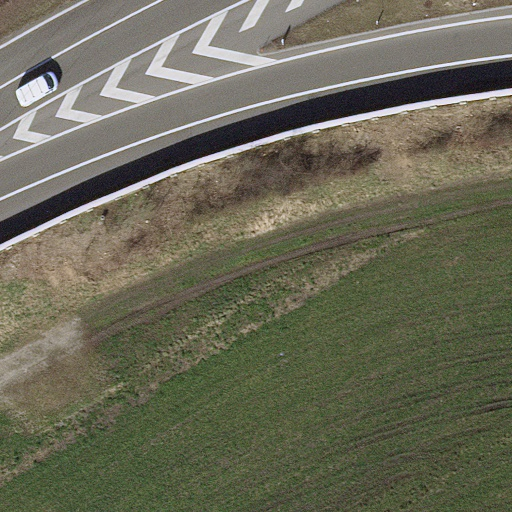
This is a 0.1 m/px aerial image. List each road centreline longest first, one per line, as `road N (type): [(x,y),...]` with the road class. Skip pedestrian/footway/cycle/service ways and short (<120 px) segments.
road 1 (motorway): [(0,183),(246,90),(511,37)]
road 2 (motorway): [(0,89),(164,0)]
